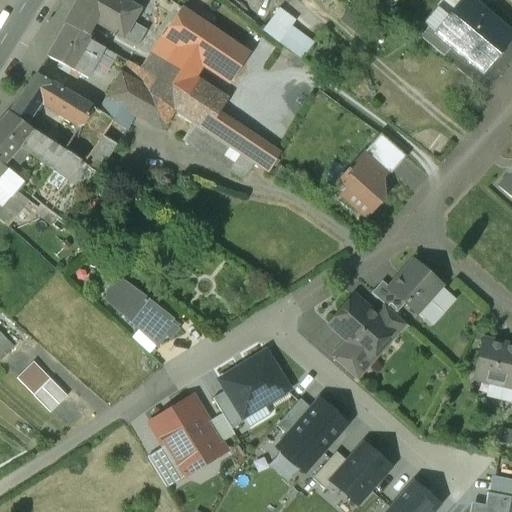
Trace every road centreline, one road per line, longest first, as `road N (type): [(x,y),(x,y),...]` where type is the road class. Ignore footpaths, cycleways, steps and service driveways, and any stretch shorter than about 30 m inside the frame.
road 1 (residential): [(414,226),(0,490)]
road 2 (track): [(117,131),(242,188),(285,195),(368,256)]
road 3 (track): [(283,0),(308,25),(321,12),(483,150)]
road 4 (residential): [(511,118),(414,226)]
road 5 (residential): [(511,308),(414,226)]
